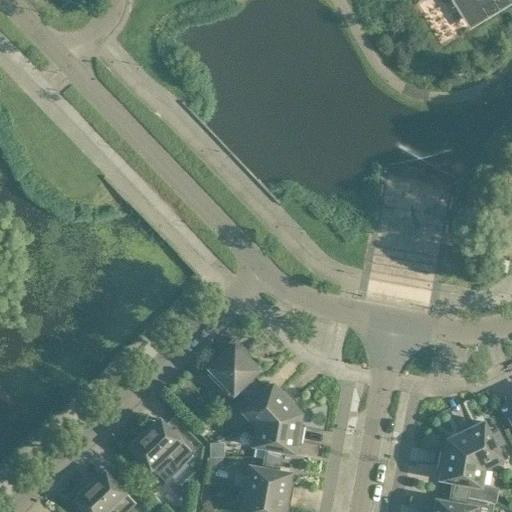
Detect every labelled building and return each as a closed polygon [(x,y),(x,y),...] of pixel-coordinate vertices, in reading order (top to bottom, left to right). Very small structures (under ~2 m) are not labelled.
[(499,11),(511,2),(511,0),(458,0),(471,21),(496,6),(499,11)] [(496,265),(495,270),(507,272),(509,261),(498,258),(496,265)] [(225,353),(222,356),(207,371),(231,396),(240,387),(246,393),(256,384),(250,377),(259,369),(245,353),(247,351),(235,339),(223,351),(225,353)] [(248,396),(239,405),(244,411),(258,425),(301,412),(293,404),(295,401),(283,389),(281,391),(273,383),(264,392),(258,386),(248,396)] [(299,425),(301,412),(258,425),(255,445),(267,447),(266,456),(280,458),(281,450),(294,452),(296,442),(299,442),(302,425),(299,425)] [(135,444),(131,447),(135,451),(132,454),(144,467),(147,464),(165,482),(194,454),(191,450),(181,440),(166,425),(161,419),(147,432),(145,430),(144,429),(132,442),(132,443),(133,442),(135,444)] [(460,434),(448,439),(484,466),(502,458),(496,446),(504,442),(498,430),(490,433),(485,422),(475,426),(474,423),(458,431),(460,434)] [(484,466),(448,439),(446,451),(443,451),(440,468),(443,468),(441,478),(454,481),(452,489),(466,491),(468,483),(481,486),(484,466)] [(279,461),(265,459),(264,467),(251,465),(247,489),(289,496),(292,483),(288,482),(290,472),(278,470),(279,461)] [(126,511),(136,503),(120,486),(106,472),(92,485),(89,482),(77,494),(80,497),(76,500),(80,504),(77,506),(82,511),(126,511)] [(287,510),(289,496),(247,489),(242,511),(283,511),(284,509),(287,510)] [(464,504),(466,495),(452,493),(450,501),(438,499),(436,509),(432,508),(431,511),(475,511),(477,506),(464,504)]
